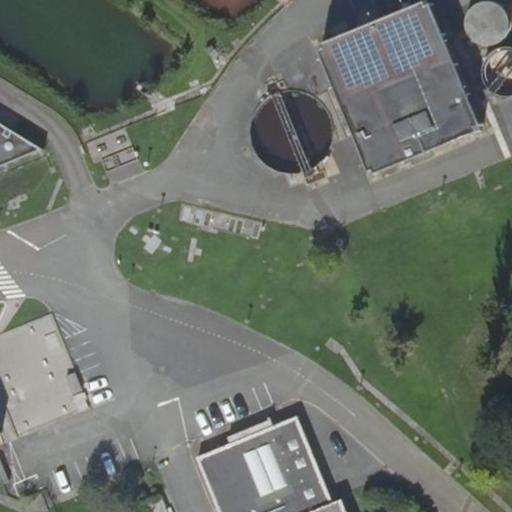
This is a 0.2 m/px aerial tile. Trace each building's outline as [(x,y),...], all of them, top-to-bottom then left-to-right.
[(429,6),(426,0),(425,0),(323,42),(326,48),(320,50),(370,171),(375,169),(377,174),(481,132),(479,127),(483,126),(433,4),(429,6)] [(508,27),(508,21),(507,14),(503,8),(498,4),(492,1),(486,0),(479,1),(473,4),(468,9),(465,15),(463,21),(464,28),(467,34),(471,39),(477,43),(483,45),(490,45),(496,43),(502,39),(506,34),(508,27)] [(511,48),(508,48),(502,49),(496,52),(491,57),(488,63),(486,69),(487,76),(490,82),(494,87),(500,91),(506,93),(511,92),(511,48)] [(0,172),(46,148),(0,120),(0,172)] [(0,416),(8,438),(91,405),(55,313),(0,334),(0,357),(14,352),(19,365),(37,358),(40,366),(0,381),(0,388),(5,401),(0,403),(0,416)] [(274,427),(230,445),(198,458),(220,511),(347,511),(343,500),(334,504),(298,418),(274,427)] [(227,438),(230,445),(274,427),(272,420),(227,438)] [(167,511),(160,495),(133,505),(136,511),(167,511)]
